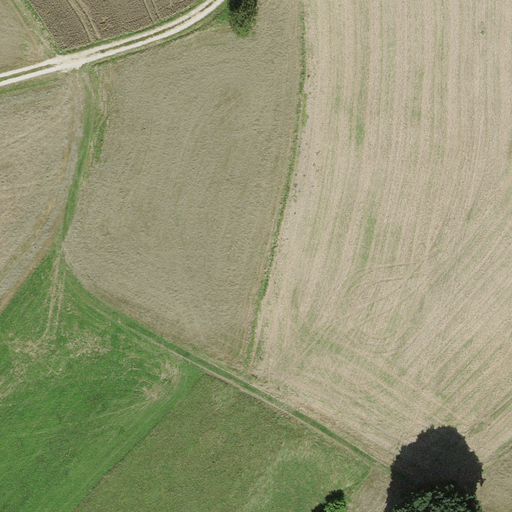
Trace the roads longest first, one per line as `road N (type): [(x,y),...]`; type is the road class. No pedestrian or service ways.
road 1 (track): [(16,0),(85,86),(85,148),(67,262),(90,301),(468,511)]
road 2 (track): [(0,79),(193,20),(214,0)]
